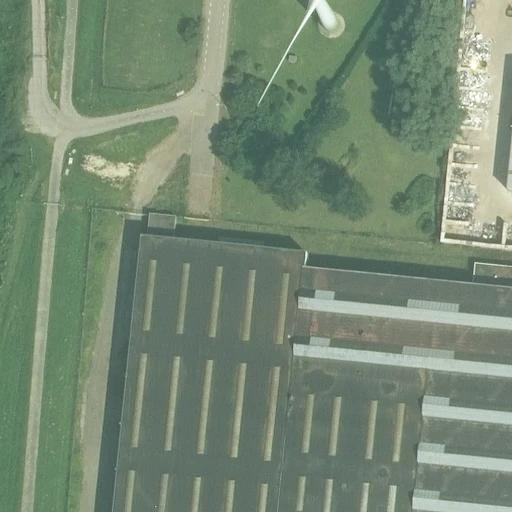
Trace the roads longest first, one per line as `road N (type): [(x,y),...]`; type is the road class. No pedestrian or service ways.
road 1 (track): [(36,0),(43,115),(56,127),(72,119)]
road 2 (unclassified): [(211,99),(200,220)]
